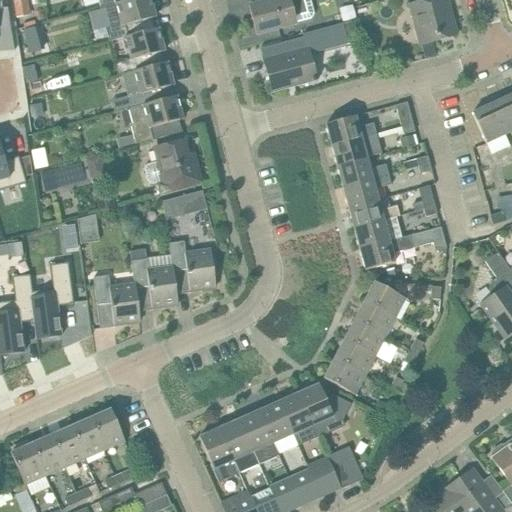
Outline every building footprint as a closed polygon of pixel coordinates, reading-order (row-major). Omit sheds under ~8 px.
[(11,14),(14,30),(20,29),(18,16),(29,14),(26,0),(12,0),(15,14),(11,14)] [(98,0),(100,8),(115,4),(131,0),(98,0)] [(127,36),(128,37),(158,29),(158,28),(155,29),(150,11),(153,10),(150,0),(131,0),(115,4),(100,8),(109,41),(127,36)] [(266,0),(267,1),(248,6),(256,35),(296,24),(295,22),(311,18),(313,13),(309,0),(266,0)] [(426,0),(409,5),(415,26),(420,45),(457,35),(452,18),(449,18),(447,12),(450,11),(447,0),(426,0)] [(355,8),(358,19),(369,16),(366,5),(355,8)] [(353,20),(343,23),(346,33),(355,30),(353,20)] [(263,60),(272,93),(316,81),(308,51),(312,50),(313,53),(348,44),(342,24),(303,34),(303,37),(262,49),(265,60),(263,60)] [(41,50),(34,27),(22,31),(29,54),(41,50)] [(122,75),(133,72),(167,63),(167,62),(164,63),(159,45),(162,44),(158,29),(128,37),(128,38),(124,39),(130,62),(133,61),(136,71),(122,75)] [(126,109),(126,110),(142,106),(176,97),(176,96),(173,97),(168,79),(171,78),(167,63),(133,72),(122,75),(131,108),(126,109)] [(26,83),(37,81),(33,65),(22,68),(26,83)] [(491,104),(505,135),(511,131),(511,97),(511,95),(491,104)] [(43,115),(40,97),(30,99),(33,116),(43,115)] [(126,110),(135,145),(182,132),(177,113),(181,112),(176,97),(142,106),(126,110)] [(395,106),(401,127),(412,124),(407,103),(395,106)] [(491,104),(472,113),(477,125),(486,144),(491,155),(508,146),(504,135),(505,135),(491,104)] [(326,125),(331,146),(361,138),(360,137),(376,133),(373,123),(358,127),(355,117),(326,125)] [(401,127),(403,135),(414,131),(412,124),(401,127)] [(418,144),(415,135),(403,138),(406,147),(418,144)] [(331,146),(337,167),(366,159),(361,138),(331,146)] [(156,183),(157,186),(160,196),(194,187),(191,175),(197,174),(194,161),(188,163),(182,141),(155,148),(159,161),(147,164),(144,166),(144,170),(147,181),(149,183),(153,183),(156,183)] [(0,146),(0,190),(26,183),(19,159),(18,157),(4,161),(0,146)] [(406,170),(418,167),(430,164),(428,157),(404,163),(406,170)] [(46,170),(44,158),(31,160),(34,172),(46,170)] [(337,167),(342,188),(388,175),(385,164),(369,168),(366,159),(337,167)] [(430,164),(418,167),(420,174),(431,171),(430,164)] [(342,188),(348,208),(378,200),(375,189),(391,185),(388,175),(342,188)] [(418,188),(423,210),(435,207),(429,185),(418,188)] [(201,193),(189,197),(193,213),(205,209),(201,193)] [(113,209),(109,194),(96,198),(100,213),(113,209)] [(180,197),(163,202),(165,219),(185,214),(180,197)] [(348,208),(354,229),(396,217),(399,216),(396,205),(381,210),(378,200),(348,208)] [(423,210),(425,217),(437,214),(435,207),(423,210)] [(490,216),(492,225),(505,222),(502,213),(490,216)] [(354,229),(359,249),(401,238),(401,237),(396,217),(354,229)] [(401,238),(359,249),(365,271),(395,263),(392,253),(432,243),(435,252),(446,249),(440,227),(401,237),(401,238)] [(78,250),(77,242),(64,244),(65,252),(78,250)] [(168,244),(171,268),(173,268),(176,295),(190,293),(190,291),(215,288),(210,251),(185,254),(184,242),(168,244)] [(23,258),(21,245),(7,246),(9,258),(9,260),(23,258)] [(492,297),(481,305),(504,338),(511,332),(511,297),(507,291),(511,287),(511,273),(498,253),(485,262),(496,278),(490,282),(488,291),(492,297)] [(131,261),(134,285),(135,285),(139,312),(153,310),(152,308),(177,305),(176,295),(173,268),(171,268),(148,271),(146,259),(131,261)] [(55,290),(30,293),(34,321),(36,340),(61,336),(57,307),(73,304),(70,282),(68,263),(51,265),(55,290)] [(17,301),(0,303),(0,355),(24,353),(20,323),(21,323),(34,321),(30,293),(28,275),(14,277),(17,301)] [(93,278),(100,329),(115,327),(115,325),(140,322),(138,312),(139,312),(135,285),(134,285),(110,288),(108,276),(93,278)] [(374,282),(364,302),(396,319),(406,299),(374,282)] [(432,287),(430,299),(439,300),(440,288),(432,287)] [(364,302),(354,321),(386,338),(396,319),(364,302)] [(354,321),(344,340),(375,357),(386,338),(354,321)] [(415,339),(410,351),(417,355),(423,343),(415,339)] [(344,340),(333,360),(365,376),(375,357),(344,340)] [(404,362),(412,366),(417,355),(410,351),(404,362)] [(365,376),(333,360),(323,379),(355,396),(365,376)] [(403,382),(396,377),(390,389),(397,393),(403,382)] [(318,385),(298,394),(312,426),(317,436),(326,432),(321,422),(333,417),(332,416),(341,420),(350,403),(331,394),(327,403),(318,385)] [(297,445),(310,440),(317,436),(312,426),(298,394),(278,402),(297,445)] [(278,402),(258,411),(273,443),(277,454),(297,445),(278,402)] [(392,420),(398,409),(390,404),(387,410),(378,405),(375,411),(392,420)] [(110,410),(90,418),(104,450),(124,442),(110,410)] [(259,464),(278,456),(277,454),(273,443),(258,411),(239,420),(253,452),(259,464)] [(90,418),(70,427),(84,459),(104,450),(90,418)] [(253,452),(239,420),(219,428),(239,473),(259,464),(253,452)] [(70,427),(50,436),(64,468),(84,459),(70,427)] [(199,438),(218,483),(239,473),(219,428),(199,438)] [(50,436),(30,445),(44,477),(64,468),(50,436)] [(491,459),(503,475),(511,486),(511,485),(511,443),(506,448),(503,445),(500,445),(492,451),(491,453),(493,457),(491,459)] [(44,477),(30,445),(10,453),(24,485),(44,477)] [(330,466),(340,489),(352,484),(342,461),(330,466)] [(312,479),(320,498),(340,489),(330,466),(310,475),(312,479)] [(502,511),(472,470),(445,490),(446,491),(430,502),(437,511),(502,511)] [(116,478),(119,485),(131,480),(128,473),(116,478)] [(104,483),(108,490),(119,485),(116,478),(104,483)] [(302,479),(290,484),(301,507),(320,498),(312,479),(304,483),(302,479)] [(134,496),(140,507),(166,495),(161,483),(143,491),(134,496)] [(271,492),(272,493),(280,511),(288,511),(301,507),(290,484),(271,492)] [(76,495),(80,503),(91,498),(88,490),(76,495)] [(263,496),(251,501),(255,511),(280,511),(272,493),(263,497),(263,496)] [(65,500),(68,508),(80,503),(76,495),(65,500)] [(112,505),(109,497),(98,502),(102,511),(107,511),(109,511),(112,505)] [(255,511),(251,501),(240,506),(242,511),(255,511)]
